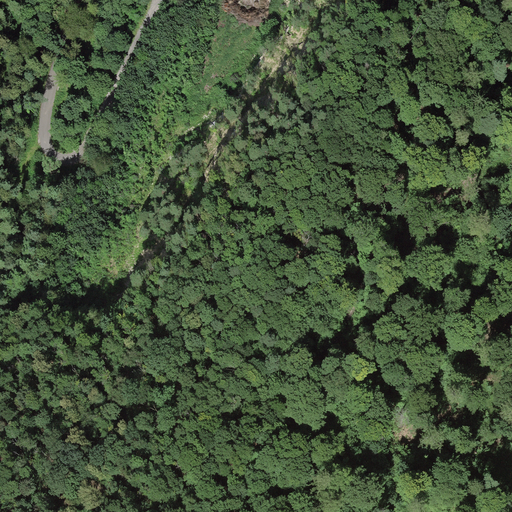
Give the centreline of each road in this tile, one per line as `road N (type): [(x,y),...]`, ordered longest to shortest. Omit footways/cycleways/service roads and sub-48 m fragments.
road 1 (track): [(234,511),(371,258),(464,0)]
road 2 (track): [(75,0),(46,111),(48,141),(61,156),(88,146),(160,0)]
